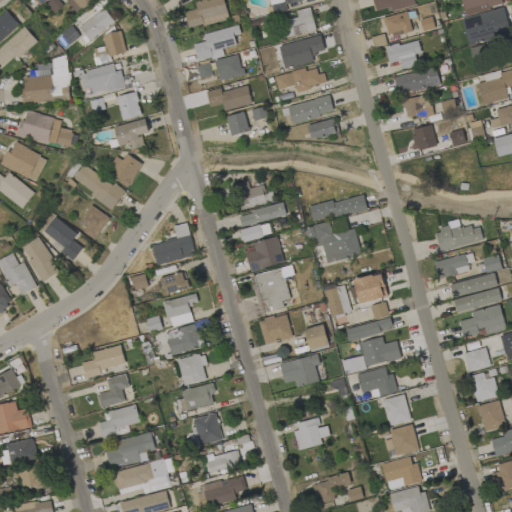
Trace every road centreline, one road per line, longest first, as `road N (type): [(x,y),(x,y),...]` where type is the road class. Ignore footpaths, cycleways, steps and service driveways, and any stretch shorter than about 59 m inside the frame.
road 1 (residential): [(338,0),(482,511)]
road 2 (residential): [(195,160),(291,511)]
road 3 (residential): [(0,357),(108,283),(195,160)]
road 4 (residential): [(38,335),(91,511)]
road 5 (residential): [(135,0),(151,19),(195,160)]
